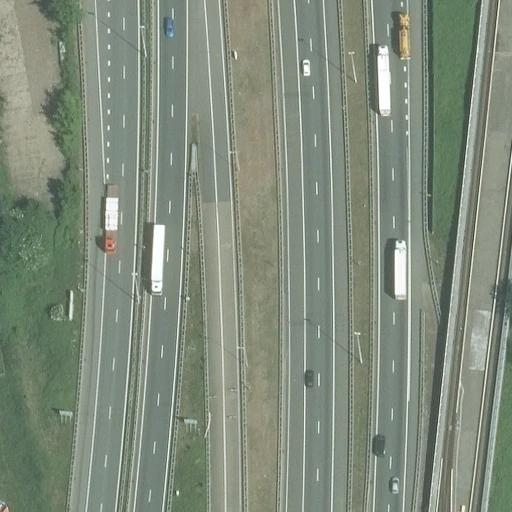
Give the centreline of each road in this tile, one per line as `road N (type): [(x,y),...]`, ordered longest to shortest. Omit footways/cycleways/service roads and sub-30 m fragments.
road 1 (motorway): [(168,0),(170,145),(147,511)]
road 2 (motorway): [(117,0),(120,143),(100,511)]
road 3 (motorway): [(316,511),(315,143),(306,0)]
road 4 (motorway): [(386,511),(391,143),(384,0)]
